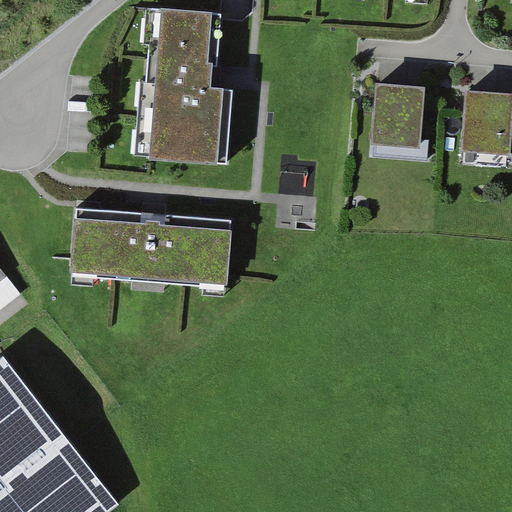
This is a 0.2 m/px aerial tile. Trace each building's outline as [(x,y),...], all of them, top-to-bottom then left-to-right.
[(233,91),(211,89),(213,67),(217,67),(221,14),(147,9),(144,45),(149,45),(147,84),(141,84),(136,157),(228,164),(233,91)] [(426,87),(375,83),(370,146),(421,150),(426,87)] [(510,157),(511,138),(511,94),(465,91),(460,153),(510,157)] [(232,221),(77,209),(72,274),(227,286),(232,221)] [(0,311),(21,295),(6,276),(0,280),(0,311)] [(110,511),(120,505),(4,356),(0,359),(0,511),(110,511)]
